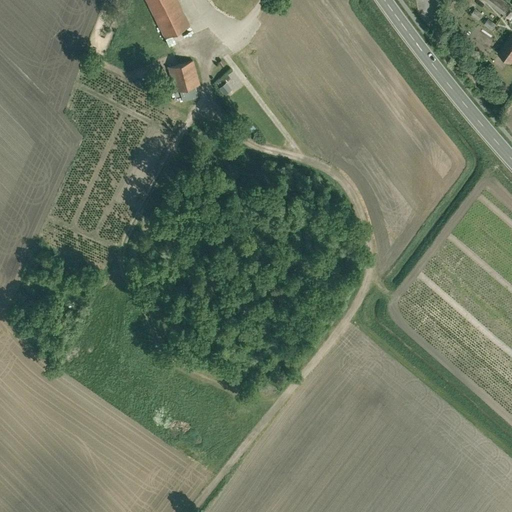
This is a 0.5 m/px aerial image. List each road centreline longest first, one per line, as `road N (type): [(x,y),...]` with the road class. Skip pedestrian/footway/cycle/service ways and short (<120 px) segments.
road 1 (track): [(205,89),(225,118),(271,147),(328,167),(352,188),(372,256),(346,312),(185,511)]
road 2 (track): [(205,89),(120,238),(117,260),(167,359),(194,377),(275,397)]
road 3 (secondary): [(391,0),(511,149)]
